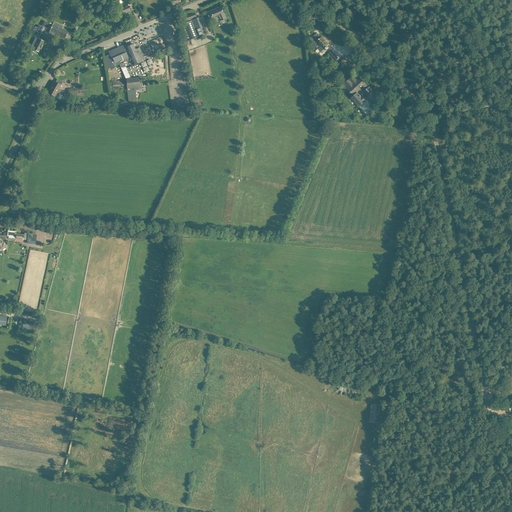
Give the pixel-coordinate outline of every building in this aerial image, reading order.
[(125,6),(115,11),(115,12),(112,14),(114,18),(130,11),(129,8),(130,8),(129,6),(128,6),(127,4),(124,5),(125,6)] [(214,9),(207,13),(210,20),(217,16),(219,21),(226,18),(224,13),(223,13),(220,7),(214,9)] [(183,23),(180,24),(186,41),(205,34),(198,17),(197,18),(195,13),(182,18),(183,23)] [(53,24),(50,30),(69,40),(72,33),(53,24)] [(150,44),(149,42),(163,36),(159,25),(139,34),(144,46),(150,44)] [(321,37),(319,35),(318,35),(316,33),(312,38),(313,39),(311,42),(321,52),(324,49),(325,50),(326,50),(328,48),(328,47),(327,46),(329,45),(324,40),(324,39),(321,37)] [(38,52),(40,48),(41,49),(43,45),(42,44),(44,41),(39,38),(33,49),(38,52)] [(110,54),(104,56),(107,69),(115,65),(119,63),(126,80),(126,78),(131,78),(129,75),(124,63),(124,62),(127,60),(126,57),(131,55),(134,64),(145,60),(139,47),(135,49),(133,43),(127,46),(126,44),(109,52),(110,54)] [(331,50),(328,54),(335,62),(339,58),(331,50)] [(329,81),(330,82),(336,77),(329,70),(324,74),(324,75),(321,78),(324,81),(325,81),(327,83),(329,81)] [(359,77),(357,79),(353,75),(345,83),(348,87),(347,88),(350,91),(351,93),(354,95),(349,100),(353,104),(355,102),(360,107),(360,108),(363,111),(364,112),(367,116),(374,109),(370,106),(374,102),(375,102),(377,101),(377,99),(376,99),(378,97),(369,87),(368,88),(365,85),(366,84),(359,77)] [(139,86),(139,82),(139,77),(126,78),(126,80),(113,81),(113,82),(110,82),(110,86),(113,86),(113,87),(127,85),(128,100),(137,99),(135,87),(139,86)] [(59,89),(61,85),(54,81),(48,93),(57,98),(61,90),(59,89)] [(16,231),(7,230),(7,236),(8,236),(8,238),(16,238),(16,239),(23,240),(23,239),(27,240),(35,241),(36,234),(24,233),(24,234),(16,234),(16,231)] [(31,333),(32,325),(23,324),(22,332),(31,333)] [(365,403),(367,395),(341,387),(340,390),(326,386),(325,390),(365,403)]
